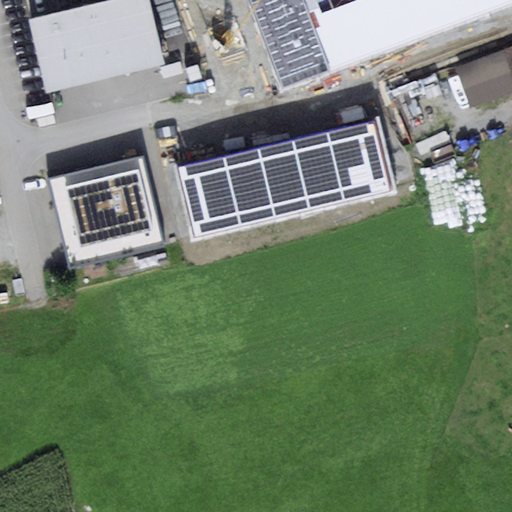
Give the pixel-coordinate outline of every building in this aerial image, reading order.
[(109,0),(29,20),(47,93),(164,64),(147,0),(109,0)] [(511,0),(248,0),(281,91),(511,6),(511,0)] [(511,49),(451,72),(466,110),(511,92),(511,49)] [(374,121),(178,168),(194,237),(391,191),(374,121)] [(143,158),(50,180),(70,265),(162,243),(143,158)] [(273,304),(243,308),(252,375),(282,371),(273,304)]
